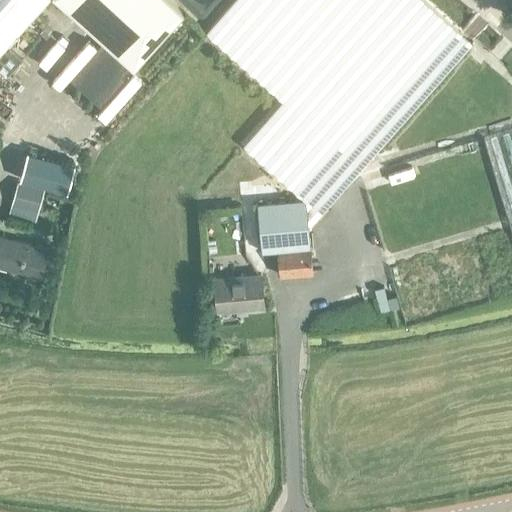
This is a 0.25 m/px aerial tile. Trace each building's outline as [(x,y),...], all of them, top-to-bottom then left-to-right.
[(0,0),(0,53),(48,0),(58,0),(106,43),(101,49),(98,47),(70,78),(101,106),(129,74),(128,73),(133,67),(135,69),(184,13),(169,0),(0,0)] [(306,197),(309,227),(472,41),(425,0),(234,0),(206,33),(284,99),(244,145),(291,187),(288,191),(296,198),(306,197)] [(10,47),(0,58),(0,72),(6,77),(22,59),(10,47)] [(511,128),(484,137),(508,216),(511,230),(511,128)] [(21,177),(67,190),(74,164),(29,151),(21,177)] [(20,182),(14,203),(38,209),(43,189),(20,182)] [(311,246),(309,227),(306,197),(296,198),(257,202),(261,250),(278,249),(311,246)] [(0,263),(41,275),(48,248),(0,234),(0,263)] [(311,246),(278,249),(281,274),(313,271),(311,246)] [(219,310),(263,306),(259,273),(216,277),(219,310)] [(324,396),(312,396),(312,410),(324,409),(324,396)]
